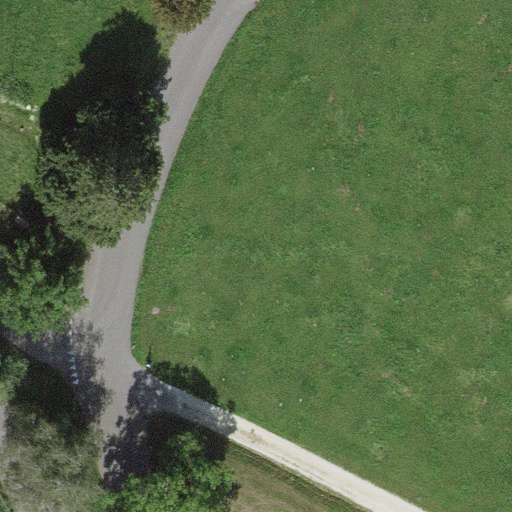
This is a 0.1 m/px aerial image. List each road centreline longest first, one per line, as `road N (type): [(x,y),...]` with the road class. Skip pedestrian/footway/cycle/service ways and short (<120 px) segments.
road 1 (residential): [(244,0),(188,104),(80,359)]
road 2 (track): [(395,511),(80,359)]
road 3 (residential): [(80,359),(147,511)]
